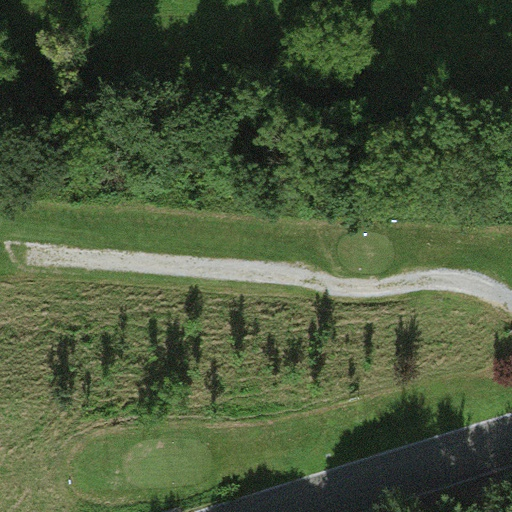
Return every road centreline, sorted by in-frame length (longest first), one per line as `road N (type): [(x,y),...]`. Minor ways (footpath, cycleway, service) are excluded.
road 1 (track): [(32,258),(259,272),(312,279),(335,291),(373,293),(416,281),(471,285),(511,306)]
road 2 (residential): [(511,443),(287,511)]
